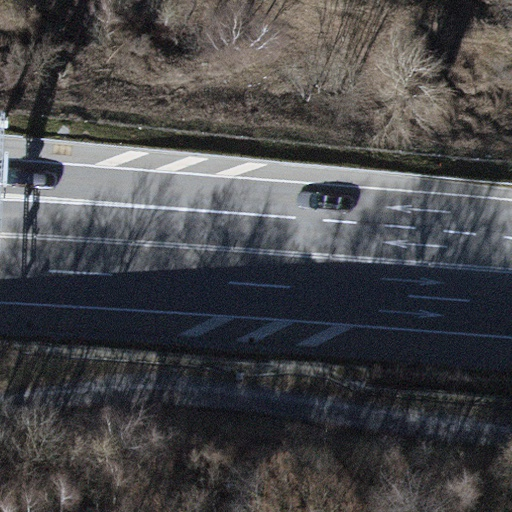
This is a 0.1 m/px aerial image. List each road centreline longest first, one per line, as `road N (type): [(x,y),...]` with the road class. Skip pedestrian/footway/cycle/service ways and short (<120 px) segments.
road 1 (trunk): [(511,270),(0,196)]
road 2 (track): [(0,408),(181,393),(360,424),(511,432)]
road 3 (trunk): [(42,269),(511,272)]
